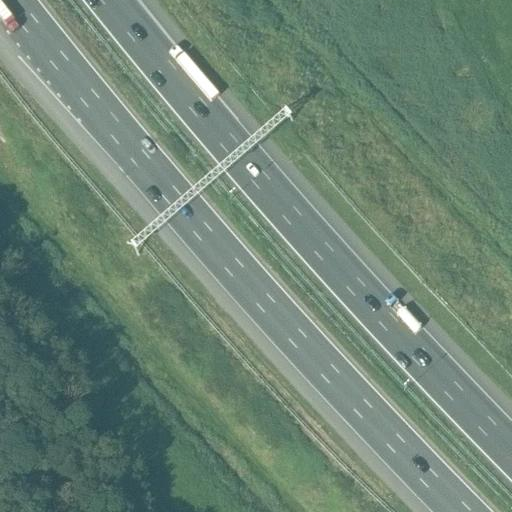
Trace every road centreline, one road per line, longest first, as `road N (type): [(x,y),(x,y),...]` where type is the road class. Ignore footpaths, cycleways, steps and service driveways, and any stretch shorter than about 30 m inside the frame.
road 1 (motorway): [(10,0),(340,388),(464,511)]
road 2 (motorway): [(511,449),(393,333),(111,0)]
